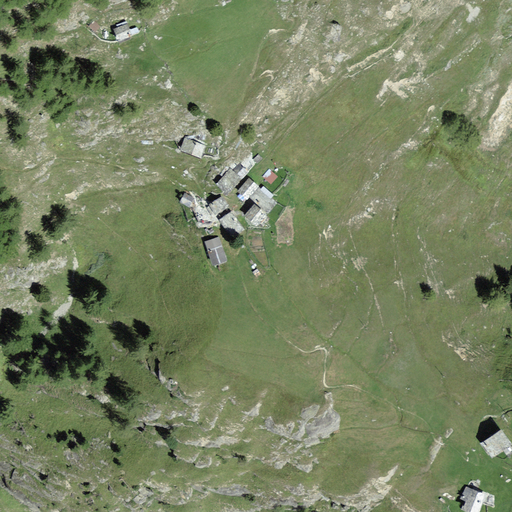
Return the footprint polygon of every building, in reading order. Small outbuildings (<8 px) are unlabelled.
[(121,19),(108,23),(113,41),(127,37),(121,19)] [(202,143),(179,135),(175,149),(198,156),(202,143)] [(225,166),(214,179),(225,189),(236,176),(225,166)] [(245,176),(234,188),(243,196),(254,184),(245,176)] [(257,186),(249,196),(265,211),(274,201),(257,186)] [(192,198),(179,191),(175,200),(187,207),(192,198)] [(219,194),(209,199),(215,211),(225,206),(219,194)] [(249,201),(240,212),(255,224),(263,213),(249,201)] [(230,210),(217,219),(229,236),(242,227),(230,210)] [(217,235),(202,240),(210,263),(224,258),(217,235)] [(511,439),(505,428),(481,442),(491,458),(511,445),(511,439)] [(469,483),(461,496),(467,500),(462,507),(471,511),(474,511),(486,492),(469,483)]
